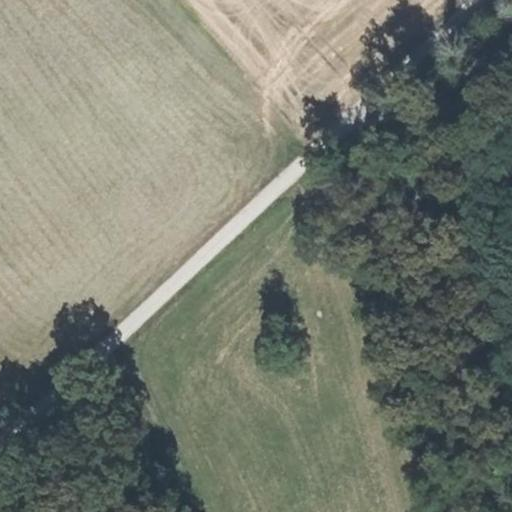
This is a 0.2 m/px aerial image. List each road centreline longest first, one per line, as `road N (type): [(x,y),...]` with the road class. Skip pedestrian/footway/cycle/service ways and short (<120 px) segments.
road 1 (track): [(0,451),(485,0)]
road 2 (track): [(337,137),(511,102)]
